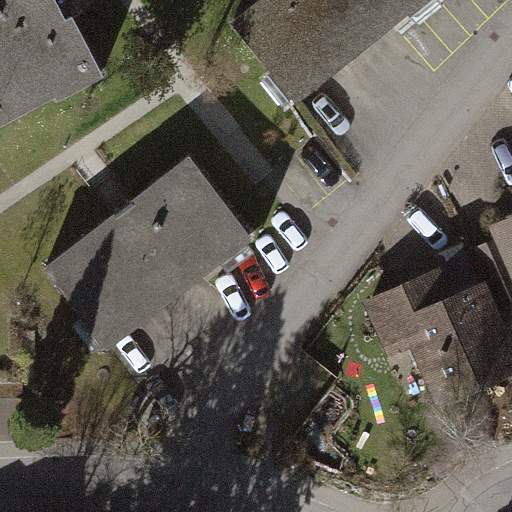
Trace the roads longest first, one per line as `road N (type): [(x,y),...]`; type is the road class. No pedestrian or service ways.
road 1 (residential): [(188,493),(196,447),(264,349),(511,39)]
road 2 (residential): [(0,484),(98,480),(188,493)]
